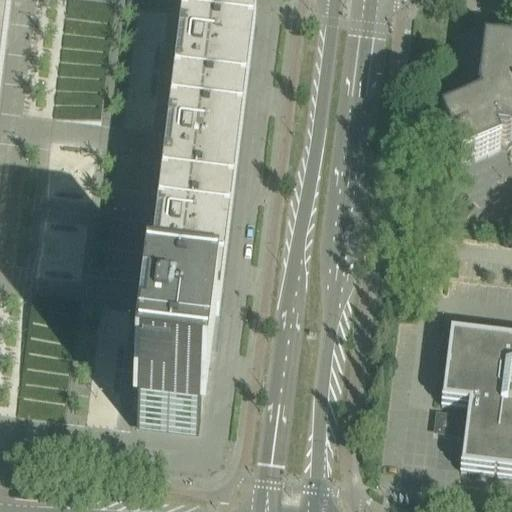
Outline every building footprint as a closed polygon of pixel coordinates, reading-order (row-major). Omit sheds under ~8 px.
[(224,229),(234,147),(235,139),(250,23),(188,15),(169,172),(168,177),(166,192),(165,199),(157,262),(157,267),(154,286),(154,291),(153,294),(151,294),(150,295),(149,295),(148,296),(147,297),(147,298),(147,299),(147,300),(147,301),(147,302),(147,303),(148,304),(148,305),(150,306),(152,306),(145,360),(145,365),(136,436),(198,443),(223,237),(224,229)] [(459,170),(461,169),(500,153),(494,139),(498,137),(499,123),(509,124),(507,138),(510,141),(508,144),(511,147),(511,55),(483,52),(476,101),(479,107),(439,124),(459,170)] [(400,281),(415,283),(417,266),(409,265),(402,265),(400,281)] [(33,298),(19,417),(45,420),(47,401),(68,404),(80,304),(33,298)] [(396,313),(413,315),(414,307),(397,305),(396,313)] [(511,348),(450,341),(441,409),(468,413),(467,425),(455,424),(454,437),(465,439),(460,475),(511,481),(511,348)]
